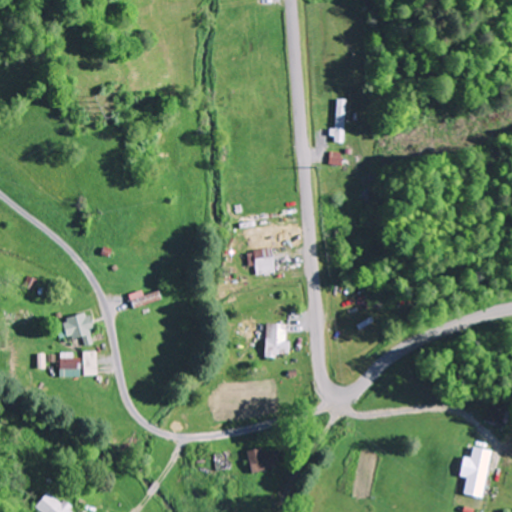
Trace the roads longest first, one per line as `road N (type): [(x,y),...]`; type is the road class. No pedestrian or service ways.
road 1 (residential): [(291,0),(326,384),(338,393),(354,389),(417,340),(511,309)]
road 2 (residential): [(283,511),(300,468),(332,424),(333,403)]
